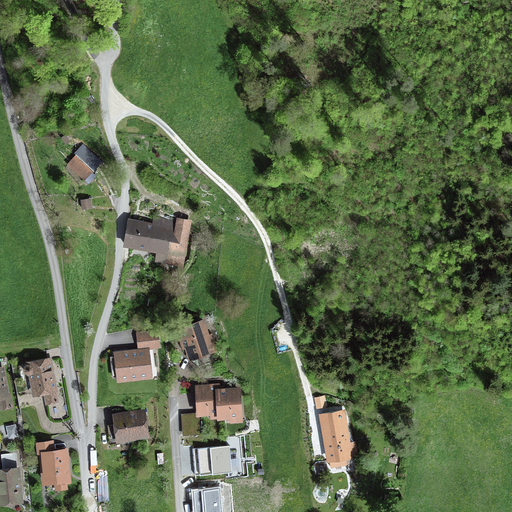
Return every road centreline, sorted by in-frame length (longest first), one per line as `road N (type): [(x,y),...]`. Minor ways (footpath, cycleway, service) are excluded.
road 1 (residential): [(116,0),(104,101),(125,187),(115,283),(93,361),(89,478)]
road 2 (residential): [(89,478),(51,252),(0,63)]
road 3 (track): [(251,182),(298,185),(341,212),(381,223)]
